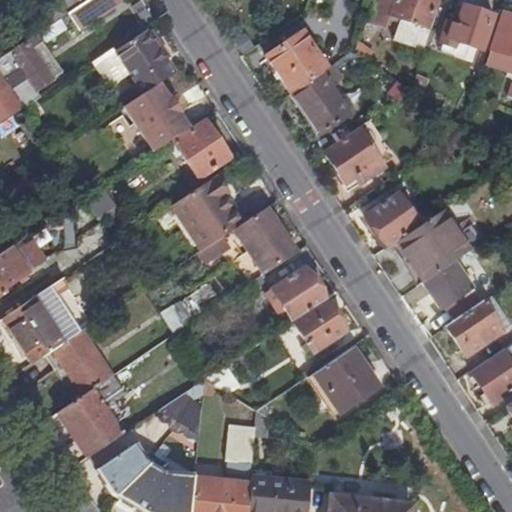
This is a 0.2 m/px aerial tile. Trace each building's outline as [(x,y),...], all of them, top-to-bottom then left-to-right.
[(60,0),(46,10),(54,24),(78,8),(90,0),(60,0)] [(112,0),(90,0),(78,8),(88,23),(115,4),(112,0)] [(200,0),(200,1),(205,10),(219,0),(200,0)] [(368,0),(363,19),(382,32),(387,17),(397,22),(390,42),(420,53),(428,30),(422,29),(432,0),(368,0)] [(451,27),(443,25),(438,38),(477,51),(489,17),(459,7),(451,27)] [(511,20),(499,16),(482,68),(511,78),(511,20)] [(142,34),(113,54),(127,76),(141,96),(156,86),(171,76),(142,34)] [(264,60),(289,97),(317,78),(324,72),(300,35),(264,60)] [(355,41),(352,53),(364,62),(370,54),(355,41)] [(110,87),(127,76),(113,54),(110,50),(93,62),(110,87)] [(0,61),(0,80),(2,84),(20,73),(35,94),(50,83),(28,51),(13,62),(9,55),(0,61)] [(342,117),(317,78),(289,97),(315,135),(342,117)] [(2,84),(0,80),(0,125),(21,112),(10,95),(2,84)] [(151,155),(186,131),(176,116),(178,115),(168,100),(166,102),(156,86),(141,96),(121,110),(151,155)] [(21,87),(10,95),(21,112),(33,102),(21,87)] [(33,131),(23,116),(10,124),(20,140),(33,131)] [(456,134),(440,121),(431,128),(446,140),(456,134)] [(174,146),(198,181),(228,161),(204,125),(174,146)] [(386,156),(364,125),(354,131),(354,133),(322,154),(345,186),(358,176),(362,182),(375,173),(372,167),(386,156)] [(469,144),(456,134),(446,140),(459,151),(469,144)] [(215,178),(171,208),(200,252),(218,240),(231,232),(239,226),(221,198),(226,194),(215,178)] [(81,203),(93,220),(110,209),(98,192),(81,203)] [(363,215),(385,246),(392,242),(416,226),(395,196),(394,194),(363,215)] [(291,257),(260,211),(239,226),(231,232),(245,252),(262,277),(291,257)] [(437,212),(416,226),(392,242),(421,283),(450,264),(465,253),(437,212)] [(225,250),(218,240),(200,252),(196,255),(204,265),(225,250)] [(29,246),(17,255),(28,273),(41,264),(29,246)] [(0,258),(0,294),(4,292),(17,283),(19,287),(26,282),(23,279),(25,277),(9,252),(0,258)] [(451,324),(478,305),(450,264),(421,283),(420,284),(437,310),(441,310),(451,324)] [(286,325),(318,304),(324,299),(312,282),(305,286),(296,271),(256,298),(270,317),(277,312),(286,325)] [(61,282),(1,323),(30,367),(43,359),(79,334),(91,326),(61,282)] [(489,299),(478,305),(451,324),(444,329),(464,357),(508,327),(489,299)] [(164,328),(191,321),(186,301),(159,309),(164,328)] [(339,336),(318,304),(286,325),(301,348),(296,351),(299,357),(305,354),(307,357),(339,336)] [(277,312),(270,317),(266,320),(275,332),(286,325),(277,312)] [(79,334),(43,359),(53,374),(60,369),(81,398),(89,393),(110,379),(79,334)] [(511,343),(468,373),(491,404),(511,388),(511,343)] [(349,349),(312,374),(337,412),(374,386),(349,349)] [(120,438),(89,393),(81,398),(57,415),(87,460),(120,438)] [(172,428),(196,445),(200,407),(183,395),(155,415),(172,428)] [(511,404),(504,410),(511,421),(511,425),(507,429),(507,430),(502,433),(511,448),(511,404)] [(224,459),(248,461),(252,429),(227,427),(224,459)] [(190,511),(194,476),(156,471),(142,462),(131,448),(96,471),(113,497),(140,511),(190,511)] [(190,511),(244,511),(247,479),(247,477),(194,471),(194,476),(190,511)] [(303,511),(307,485),(247,479),(244,511),(303,511)] [(372,504),(330,501),(328,511),(409,511),(410,507),(392,506),(391,499),(373,498),(372,504)]
